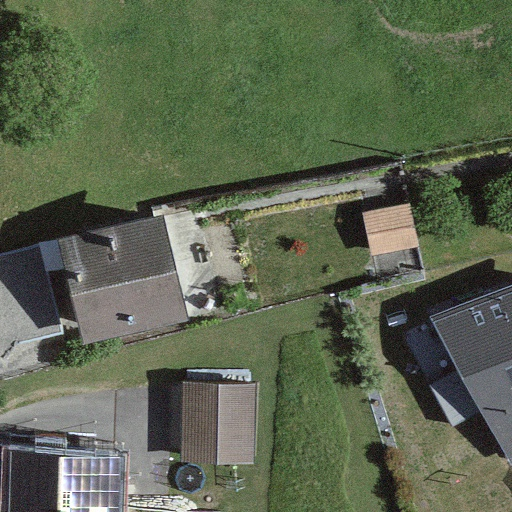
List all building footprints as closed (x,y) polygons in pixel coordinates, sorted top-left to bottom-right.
[(369,253),(418,246),(411,197),(362,204),(369,253)] [(65,231),(89,330),(197,305),(172,205),(65,231)] [(488,405),(511,460),(511,459),(511,268),(429,303),(454,364),(434,372),(454,419),(488,405)] [(181,369),(179,453),(249,456),(252,371),(181,369)] [(17,438),(13,511),(115,511),(119,442),(17,438)]
